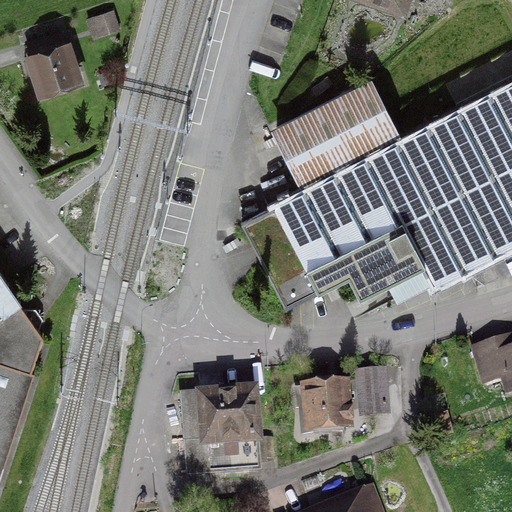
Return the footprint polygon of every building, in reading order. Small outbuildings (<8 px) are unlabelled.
[(368,0),(389,7),(404,12),(408,0),(368,0)] [(98,35),(120,28),(114,10),(92,17),(98,35)] [(25,48),(42,92),(80,78),(64,33),(25,48)] [(279,128),(306,183),(400,138),(372,80),(359,87),(278,126),(279,128)] [(511,88),(240,229),(285,314),(349,276),(360,297),(389,281),(421,264),(433,285),(500,252),(511,270),(511,269),(511,88)] [(0,467),(40,334),(0,275),(0,467)] [(511,342),(478,352),(488,391),(511,384),(511,386),(511,342)] [(353,381),(356,416),(390,414),(387,369),(353,371),(353,381)] [(356,416),(353,381),(297,384),(301,438),(357,434),(356,416)] [(260,387),(178,394),(185,476),(267,469),(260,387)] [(328,502),(332,511),(384,511),(373,484),(328,502)] [(332,511),(328,502),(304,511),(332,511)]
